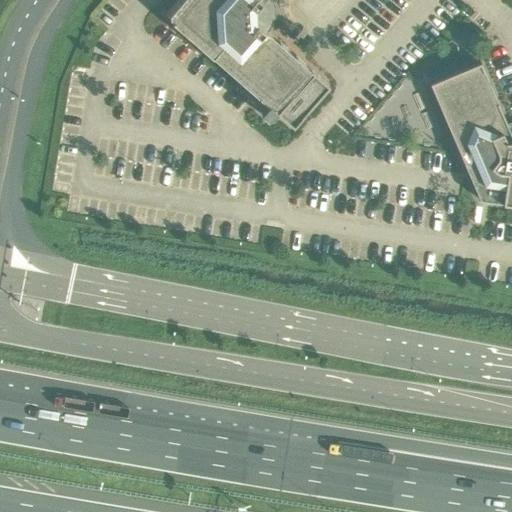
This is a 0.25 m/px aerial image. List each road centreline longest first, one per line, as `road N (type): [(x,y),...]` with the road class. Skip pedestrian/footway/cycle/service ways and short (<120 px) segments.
road 1 (secondary): [(0,328),(511,417)]
road 2 (secondary): [(511,365),(0,278)]
road 3 (motorway): [(511,498),(0,411)]
road 4 (tertiary): [(0,264),(37,59),(67,0)]
